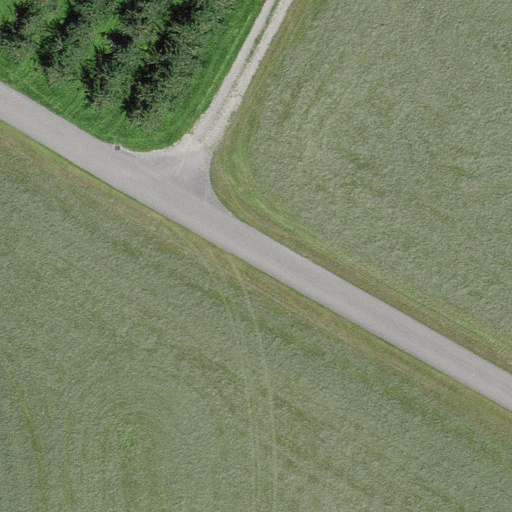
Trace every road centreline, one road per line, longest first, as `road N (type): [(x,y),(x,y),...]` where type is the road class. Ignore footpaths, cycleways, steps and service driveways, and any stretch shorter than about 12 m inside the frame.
road 1 (residential): [(0,101),(511,396)]
road 2 (track): [(170,201),(275,0)]
